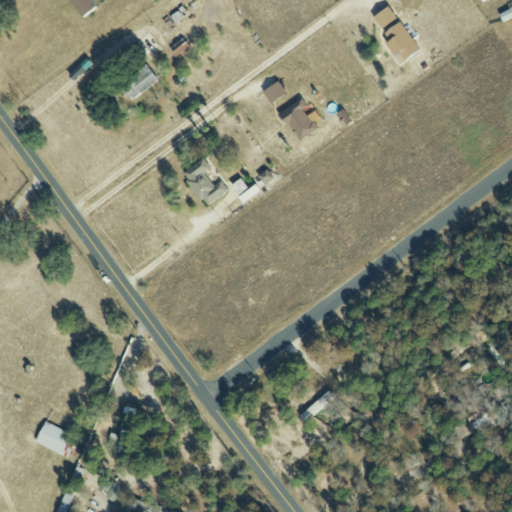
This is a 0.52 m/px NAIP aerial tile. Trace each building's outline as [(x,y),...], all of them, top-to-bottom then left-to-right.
[(66,0),(81,18),(95,6),(90,0),(66,0)] [(419,50),(388,6),(372,17),(389,41),(385,43),(400,64),(419,50)] [(117,86),(126,101),(157,82),(148,67),(117,86)] [(286,94),(278,81),(262,92),(270,105),(286,94)] [(298,143),(317,130),(303,109),(306,107),(301,99),(278,114),(298,143)] [(227,190),(220,181),(213,186),(203,173),(210,168),(202,158),(181,175),(206,207),(227,190)] [(259,191),(254,185),(248,190),(240,179),(230,186),(242,204),(259,191)] [(494,426),(470,382),(455,390),(468,413),(466,414),(477,435),(494,426)] [(35,443),(62,455),(71,434),(44,422),(35,443)] [(56,511),(66,511),(83,469),(75,466),(56,511)] [(115,502),(122,492),(108,482),(101,492),(115,502)]
